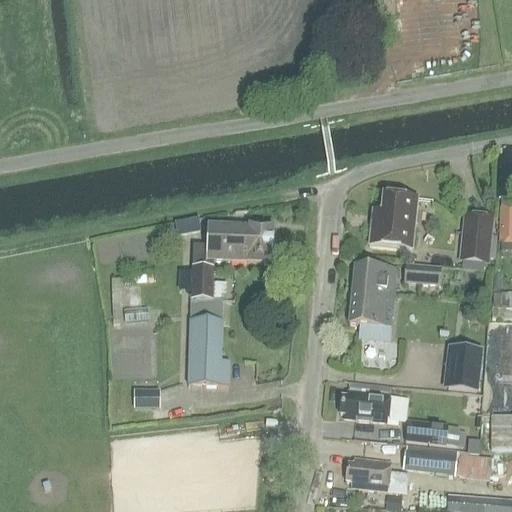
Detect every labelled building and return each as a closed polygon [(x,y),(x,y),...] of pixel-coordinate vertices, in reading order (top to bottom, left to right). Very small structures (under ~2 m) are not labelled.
[(500,209),(499,233),(499,244),(511,244),(511,209),(511,201),(511,200),(511,155),(505,156),(504,161),(499,161),(498,200),(501,200),(501,209),(500,209)] [(371,230),(369,248),(412,253),(417,201),(383,198),(381,214),(376,216),(375,230),(371,230)] [(463,217),(458,265),(462,265),(461,271),(482,273),(483,268),(489,268),(494,220),(463,217)] [(199,220),(175,225),(175,227),(177,238),(201,233),(199,223),(199,220)] [(193,248),(191,303),(212,304),(213,265),(247,266),(247,267),(271,268),(273,230),(248,229),(248,230),(235,230),(235,222),(227,222),(226,229),(207,228),(206,248),(193,248)] [(352,293),(394,296),(396,273),(354,269),(352,293)] [(404,286),(439,289),(440,272),(405,269),(404,286)] [(394,296),(352,293),(348,328),(360,329),(358,341),(389,343),(394,296)] [(500,323),(501,297),(493,296),(491,322),(500,323)] [(222,304),(212,304),(191,303),(191,304),(188,390),(228,390),(229,365),(220,365),(222,304)] [(452,352),(447,392),(475,396),(480,355),(452,352)] [(159,393),(133,393),(133,411),(159,412),(159,393)] [(344,423),(387,427),(390,399),(347,395),(346,400),(341,400),(339,418),(344,418),(344,423)] [(511,418),(491,419),(491,454),(511,453),(511,418)] [(448,427),(407,423),(405,447),(445,452),(448,427)] [(465,435),(458,435),(456,453),(463,453),(465,435)] [(479,444),(468,444),(467,457),(479,458),(479,444)] [(455,478),(457,455),(407,449),(404,473),(455,478)] [(351,491),(387,495),(406,497),(408,478),(389,476),(390,467),(354,463),(353,468),(347,468),(346,485),(352,486),(351,491)]
